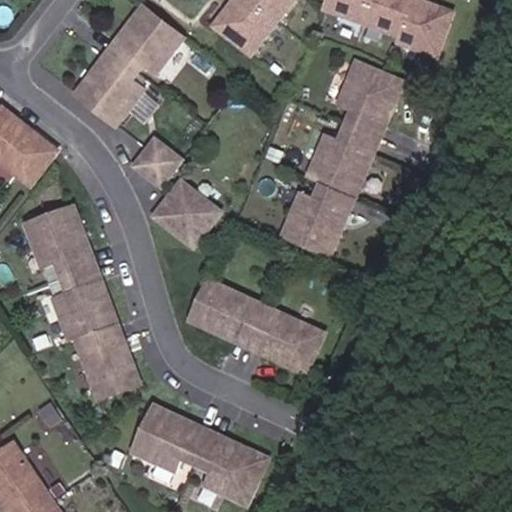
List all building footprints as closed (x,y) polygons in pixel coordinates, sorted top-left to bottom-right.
[(253,56),(296,0),(237,0),(216,27),(253,56)] [(365,24),(374,0),(331,0),(327,10),(365,24)] [(417,0),(374,0),(365,24),(403,38),(417,0)] [(439,58),(455,14),(417,0),(403,38),(401,44),(439,58)] [(158,76),(187,40),(146,8),(128,32),(132,35),(116,55),(141,74),(147,66),(158,76)] [(116,55),(132,35),(128,32),(112,52),(116,55)] [(101,75),(116,55),(112,52),(97,72),(101,75)] [(118,127),(146,91),(135,82),(141,74),(116,55),(101,75),(97,72),(78,95),(118,127)] [(395,111),(406,83),(360,63),(342,105),(356,111),(349,127),(377,139),(390,109),(395,111)] [(42,137),(6,109),(1,115),(37,144),(42,137)] [(382,141),(395,111),(390,109),(377,139),(382,141)] [(0,160),(32,186),(60,152),(42,137),(37,144),(1,115),(0,116),(0,160)] [(364,169),(377,139),(349,127),(342,143),(328,137),(310,179),(324,185),(352,197),(357,199),(369,171),(364,169)] [(369,171),(382,141),(377,139),(364,169),(369,171)] [(164,187),(184,161),(158,141),(138,168),(164,187)] [(196,248),(223,213),(184,183),(161,212),(183,230),(179,235),(196,248)] [(339,227),(352,197),(324,185),(317,201),(303,195),(285,237),(332,257),(344,229),(339,227)] [(344,229),(357,199),(352,197),(339,227),(344,229)] [(93,269),(82,238),(87,236),(77,208),(29,226),(44,268),(59,263),(65,280),(93,269)] [(98,267),(87,236),(82,238),(93,269),(98,267)] [(110,298),(98,267),(93,269),(105,300),(110,298)] [(120,326),(110,298),(105,300),(93,269),(65,280),(71,296),(57,301),(72,344),(79,341),(120,326)] [(254,342),(269,308),(212,282),(193,321),(211,330),(214,324),(254,342)] [(309,374),(327,335),(269,308),(254,342),(293,360),(290,366),(309,374)] [(254,342),(214,324),(211,330),(251,348),(254,342)] [(141,383),(120,326),(79,341),(100,398),(141,383)] [(293,360),(254,342),(251,348),(290,366),(293,360)] [(199,466),(212,438),(182,425),(184,420),(157,407),(136,453),(177,472),(183,459),(199,466)] [(214,433),(184,420),(182,425),(212,438),(214,433)] [(242,452),(244,447),(214,433),(212,438),(242,452)] [(250,506),(271,460),(244,447),(242,452),(212,438),(199,466),(215,473),(208,487),(250,506)] [(39,511),(56,501),(18,445),(0,456),(0,482),(0,483),(19,511),(39,511)] [(19,511),(0,483),(0,482),(0,498),(9,511),(19,511)] [(62,511),(56,501),(39,511),(62,511)]
